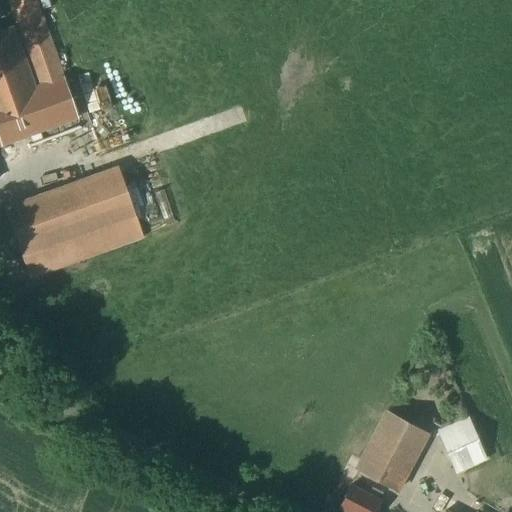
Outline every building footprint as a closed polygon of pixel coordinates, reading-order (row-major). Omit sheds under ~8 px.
[(63,78),(35,0),(8,0),(39,87),(63,78)] [(12,30),(0,34),(0,101),(33,89),(12,30)] [(33,89),(0,101),(0,141),(1,145),(1,146),(78,118),(64,78),(63,78),(39,87),(33,89)] [(118,169),(5,209),(29,277),(142,237),(118,169)] [(427,433),(387,411),(356,470),(396,492),(427,433)] [(477,415),(442,427),(459,473),(494,461),(477,415)] [(375,511),(384,494),(354,478),(337,511),(375,511)]
